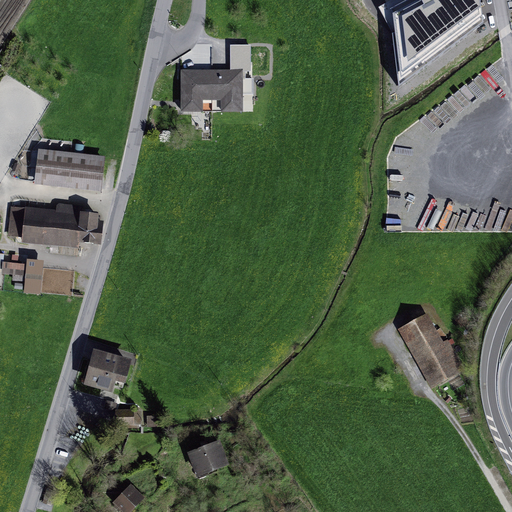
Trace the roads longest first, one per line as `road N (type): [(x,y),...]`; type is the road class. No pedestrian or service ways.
road 1 (unclassified): [(156,41),(114,230),(28,511)]
road 2 (motorway): [(511,304),(489,378),(511,454)]
